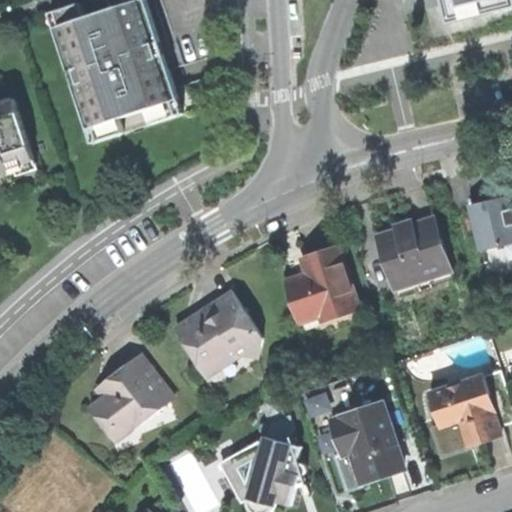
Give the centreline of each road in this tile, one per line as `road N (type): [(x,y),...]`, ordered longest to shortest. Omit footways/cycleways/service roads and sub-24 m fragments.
road 1 (residential): [(0,397),(106,298),(214,224),(296,185)]
road 2 (residential): [(276,0),(296,185)]
road 3 (residential): [(346,169),(321,85),(351,0)]
road 4 (residential): [(346,169),(511,123)]
